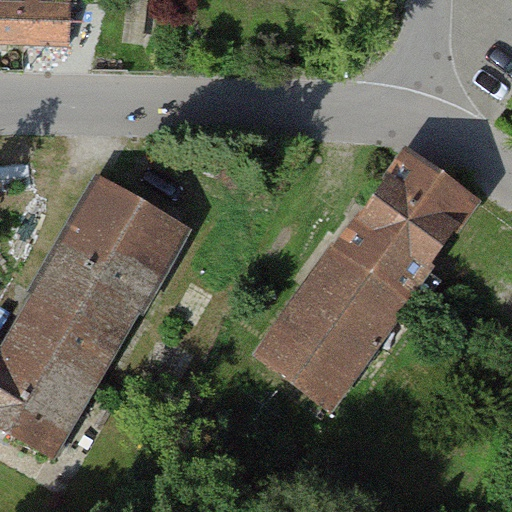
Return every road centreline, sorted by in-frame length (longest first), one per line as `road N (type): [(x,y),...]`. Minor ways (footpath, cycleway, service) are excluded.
road 1 (residential): [(0,103),(285,108),(407,121)]
road 2 (residential): [(430,0),(427,55),(407,121)]
